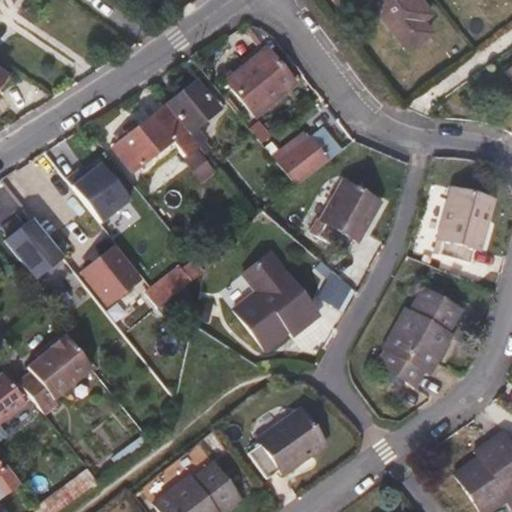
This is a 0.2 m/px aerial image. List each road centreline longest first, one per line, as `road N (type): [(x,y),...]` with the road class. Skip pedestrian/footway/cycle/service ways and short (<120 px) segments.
road 1 (residential): [(273,0),(363,115),(388,130),(490,149),(511,161)]
road 2 (residential): [(511,309),(497,363),(478,392),(310,511)]
road 3 (residential): [(0,159),(241,0)]
